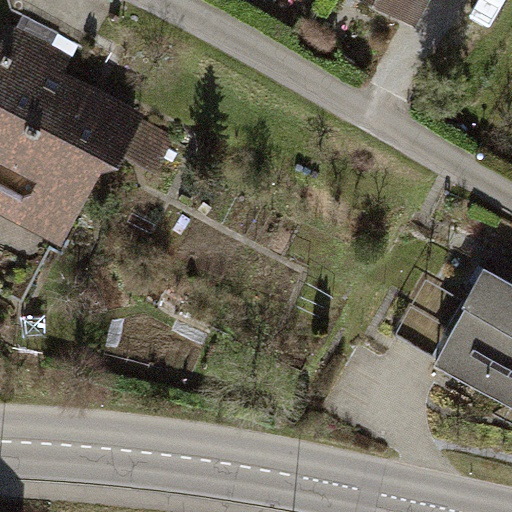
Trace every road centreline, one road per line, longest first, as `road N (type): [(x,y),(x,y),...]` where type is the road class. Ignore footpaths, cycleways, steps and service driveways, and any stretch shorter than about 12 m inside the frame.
road 1 (primary): [(463,511),(176,456),(0,442)]
road 2 (residential): [(159,0),(511,199)]
